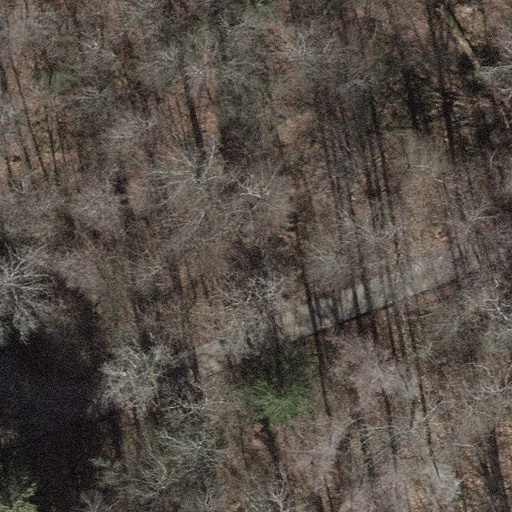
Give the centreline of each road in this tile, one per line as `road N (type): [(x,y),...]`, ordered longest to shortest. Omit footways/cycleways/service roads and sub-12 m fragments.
road 1 (track): [(511,250),(0,443)]
road 2 (track): [(0,348),(65,417),(114,511)]
